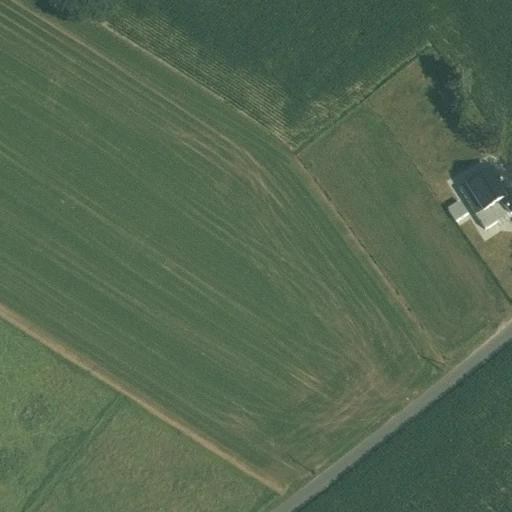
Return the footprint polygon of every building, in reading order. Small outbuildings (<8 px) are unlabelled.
[(492,172),(466,188),(482,212),(482,213),(486,211),(499,204),(508,199),(508,198),(492,172)] [(511,194),(508,198),(508,199),(499,204),(508,214),(510,216),(511,214),(511,194)] [(458,222),(469,215),(461,203),(450,210),(458,222)] [(508,214),(499,204),(486,211),(495,224),(496,223),(498,226),(503,222),(500,219),(508,214)] [(495,224),(486,211),(482,213),(482,212),(476,216),(485,230),(495,224)]
